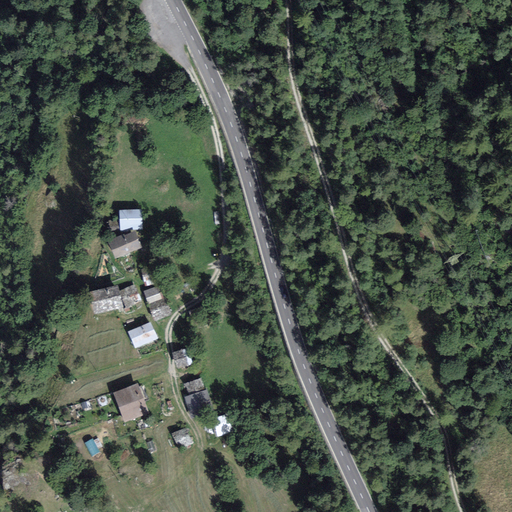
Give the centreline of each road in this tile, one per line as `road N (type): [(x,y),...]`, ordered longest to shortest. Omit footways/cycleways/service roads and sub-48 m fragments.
road 1 (track): [(465,511),(445,435),(367,319),(294,87),(288,0)]
road 2 (secondary): [(173,0),(231,124),(298,350),(369,511)]
